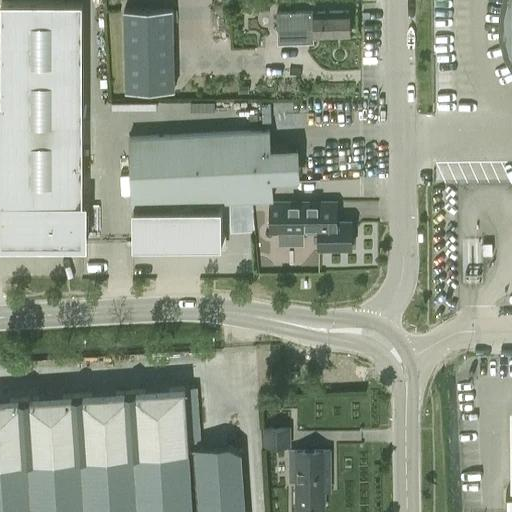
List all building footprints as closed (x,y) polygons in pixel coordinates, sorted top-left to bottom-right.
[(0,221),(1,221),(1,240),(0,241),(0,243),(2,241),(41,241),(41,244),(42,244),(42,241),(82,241),(85,244),(85,243),(82,240),(82,202),(85,202),(85,201),(82,201),(80,0),(1,1),(1,101),(0,100),(0,221)] [(511,0),(506,0),(504,9),(503,24),(504,38),(508,51),(511,60),(511,0)] [(170,8),(122,10),(124,91),(172,89),(170,8)] [(314,36),(349,36),(349,10),(276,12),(277,29),(314,28),(314,36)] [(131,206),(173,203),(173,207),(132,207),(132,245),(221,244),(221,207),(192,207),(192,202),(272,198),(271,173),(295,172),(294,152),(270,154),(268,129),(127,137),(131,206)] [(335,221),(335,202),(269,202),(269,232),(318,231),(319,247),(350,247),(350,221),(335,221)] [(0,511),(245,511),(241,450),(230,443),(189,446),(184,386),(0,398),(0,511)] [(263,446),(291,446),(291,426),(263,426),(263,446)] [(289,450),(289,464),(295,464),(296,510),(299,510),(299,511),(312,511),(313,509),(325,509),(324,478),(330,478),(330,449),(289,450)]
